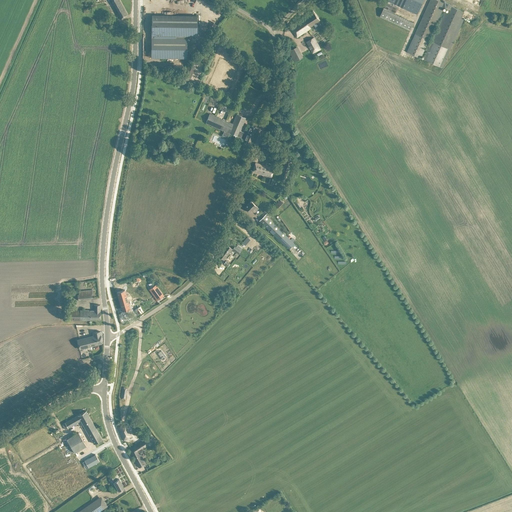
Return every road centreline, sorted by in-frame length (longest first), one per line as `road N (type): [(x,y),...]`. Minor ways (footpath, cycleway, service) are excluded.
road 1 (unclassified): [(107,336),(179,294),(210,261),(270,106),(275,30)]
road 2 (tertiary): [(107,336),(104,224),(132,94),(135,0)]
road 3 (tertiary): [(149,511),(108,432),(103,388)]
